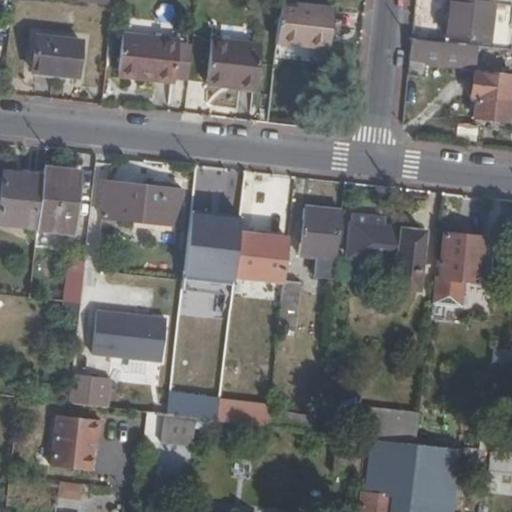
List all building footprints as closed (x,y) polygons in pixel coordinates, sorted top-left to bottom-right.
[(489,37),(492,0),(450,0),(446,33),(489,37)] [(280,1),(276,38),(326,43),(330,7),(280,1)] [(139,71),(139,74),(178,78),(178,73),(182,40),(182,35),(125,29),(120,69),(139,71)] [(36,31),(32,67),(79,72),(83,36),(36,31)] [(261,39),(211,34),(206,75),(237,78),(237,81),(255,83),(261,39)] [(411,34),(408,70),(423,72),(424,56),(470,61),(472,41),(411,34)] [(178,73),(189,74),(193,42),(182,40),(178,73)] [(475,88),(472,112),(508,116),(511,79),(511,70),(471,67),(469,88),(475,88)] [(458,125),(458,139),(475,140),(476,125),(458,125)] [(39,181),(40,173),(19,170),(19,178),(39,181)] [(75,179),(40,173),(39,181),(34,231),(72,236),(77,184),(75,179)] [(0,226),(34,231),(39,181),(19,178),(2,176),(0,190),(0,226)] [(181,194),(153,191),(103,187),(98,222),(177,231),(181,194)] [(200,236),(237,240),(242,198),(204,194),(201,229),(200,236)] [(335,262),(340,215),(303,212),(297,258),(335,262)] [(389,290),(415,293),(423,236),(383,231),(384,224),(353,221),(349,248),(366,250),(365,264),(392,267),(389,290)] [(200,236),(201,229),(189,228),(187,243),(186,255),(197,256),(235,260),(237,240),(200,236)] [(283,286),(287,245),(237,240),(235,260),(233,281),(265,285),(283,286)] [(440,282),(433,281),(430,307),(459,309),(461,283),(479,285),(484,244),(444,240),(440,282)] [(366,250),(349,248),(348,262),(365,264),(366,250)] [(198,258),(186,256),(181,305),(192,307),(198,258)] [(63,306),(79,308),(84,265),(67,264),(63,306)] [(280,309),(283,286),(265,285),(263,306),(280,309)] [(300,288),(283,286),(280,309),(279,322),(296,323),(300,288)] [(166,323),(96,315),(92,358),(162,365),(166,323)] [(279,322),(278,329),(295,331),(296,323),(279,322)] [(69,406),(105,410),(107,385),(72,381),(69,406)] [(44,403),(67,406),(68,389),(46,386),(44,403)] [(219,412),(218,423),(267,428),(268,416),(219,412)] [(366,413),(363,439),(369,440),(371,440),(409,444),(414,445),(417,418),(366,413)] [(102,420),(58,415),(52,466),(92,471),(94,449),(96,436),(100,436),(102,420)] [(190,448),(193,420),(169,417),(165,417),(162,445),(190,448)] [(446,448),(450,449),(452,435),(416,431),(414,445),(446,448)] [(400,511),(402,503),(409,444),(371,440),(364,500),(395,503),(393,511),(400,511)] [(440,488),(446,448),(414,445),(409,444),(402,503),(400,511),(411,511),(415,485),(440,488)] [(489,453),(470,451),(468,467),(487,469),(489,453)] [(364,481),(367,457),(339,453),(336,478),(364,481)] [(511,496),(511,456),(506,456),(501,455),(489,453),(487,469),(484,493),(511,496)] [(57,499),(82,499),(82,484),(57,483),(57,499)] [(443,511),(447,489),(440,488),(415,485),(411,511),(443,511)] [(393,511),(395,503),(364,500),(362,511),(393,511)]
